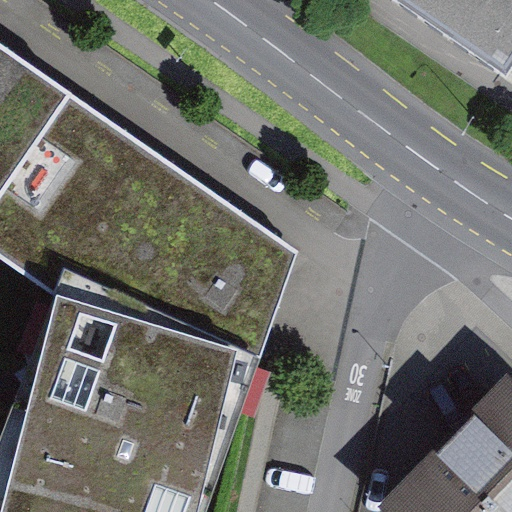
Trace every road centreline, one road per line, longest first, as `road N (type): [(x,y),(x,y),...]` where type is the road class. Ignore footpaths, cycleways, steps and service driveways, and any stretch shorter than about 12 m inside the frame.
road 1 (residential): [(440,168),(384,278),(332,511)]
road 2 (secondary): [(440,168),(210,0)]
